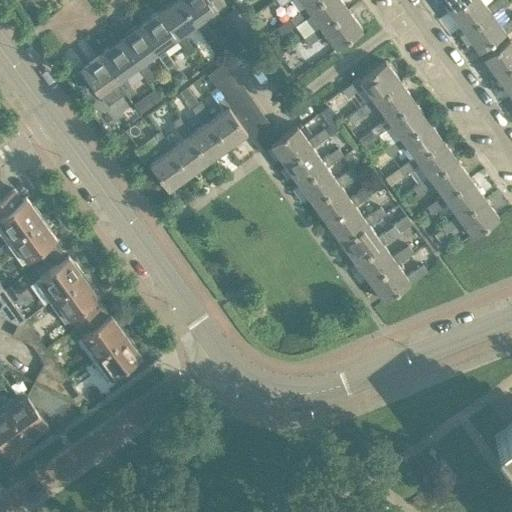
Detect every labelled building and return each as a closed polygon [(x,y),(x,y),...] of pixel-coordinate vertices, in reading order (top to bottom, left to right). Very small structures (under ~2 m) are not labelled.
[(196,23),(180,0),(171,0),(158,10),(177,37),(175,37),(187,54),(194,49),(182,32),(195,23),(196,23)] [(211,0),(180,0),(196,23),(195,23),(206,39),(214,33),(202,17),(216,7),(211,0)] [(345,5),(341,0),(310,0),(305,4),(289,16),(294,23),(310,11),(319,24),(345,5)] [(442,0),(452,13),(469,0),(442,0)] [(481,0),(469,0),(452,13),(465,31),(491,13),(507,1),(506,0),(493,0),(486,5),(481,0)] [(225,13),(242,37),(252,30),(253,29),(236,4),(225,13)] [(324,31),(333,44),(335,46),(361,27),(345,5),(319,24),(303,36),(308,42),(324,31)] [(177,37),(158,10),(138,24),(157,50),(156,51),(168,67),(175,62),(163,46),(175,37),(177,37)] [(511,27),(511,16),(500,25),(491,13),(465,31),(479,50),(504,31),(505,33),(506,32),(511,27)] [(157,50),(138,24),(119,38),(138,65),(136,66),(148,82),(155,76),(144,60),(156,51),(157,50)] [(138,65),(119,38),(99,52),(118,79),(117,80),(128,96),(136,90),(124,74),(136,66),(138,65)] [(499,78),(511,68),(511,40),(511,39),(510,38),(483,56),(499,78)] [(118,79),(99,52),(80,66),(98,92),(97,93),(109,110),(117,104),(105,88),(117,80),(118,79)] [(363,83),(371,95),(397,76),(385,59),(359,78),(358,76),(341,88),(347,95),(363,83)] [(225,60),(207,73),(213,81),(231,68),(225,60)] [(231,68),(213,81),(217,87),(220,91),(238,78),(231,68)] [(511,68),(499,78),(511,95),(511,68)] [(385,114),(411,95),(397,76),(371,95),(355,107),(361,114),(377,103),(385,114)] [(226,101),(245,88),(238,78),(220,91),(226,101)] [(247,131),(246,130),(239,120),(233,110),(226,101),(220,91),(217,87),(210,92),(221,108),(209,117),(229,144),(247,131)] [(233,110),(251,97),(245,88),(226,101),(233,110)] [(185,98),(191,106),(198,101),(192,92),(185,98)] [(400,134),(426,115),(411,95),(385,114),(369,126),(371,128),(375,134),(391,122),(400,134)] [(239,120),(258,107),(251,97),(233,110),(239,120)] [(190,131),(210,158),(229,144),(209,117),(198,101),(191,106),(202,122),(190,131)] [(326,125),(336,117),(327,105),(317,112),(326,125)] [(246,130),(265,116),(258,107),(239,120),(246,130)] [(351,121),(361,114),(355,107),(346,114),(351,121)] [(170,145),(190,172),(210,158),(190,131),(179,115),(172,121),(183,136),(170,145)] [(414,154),(440,134),(426,115),(400,134),(383,146),(389,154),(405,141),(414,154)] [(253,139),(271,125),(265,116),(246,130),(247,131),(253,139)] [(311,143),(312,145),(329,133),(324,126),(307,138),(296,124),(279,136),(271,142),(285,161),(311,143)] [(271,125),(253,139),(260,150),(271,142),(279,136),(271,125)] [(371,128),(358,138),(370,156),(379,149),(372,141),(377,137),(375,134),(371,128)] [(190,172),(170,145),(159,130),(152,134),(163,150),(149,161),(168,187),(190,172)] [(428,173),(454,154),(440,134),(414,154),(398,165),(404,173),(420,161),(428,173)] [(311,143),(285,161),(300,181),(325,163),(327,165),(343,153),(338,146),(321,158),(312,145),(311,143)] [(379,149),(370,156),(375,163),(389,154),(383,146),(379,149)] [(442,192),(468,173),(454,154),(428,173),(412,185),(417,192),(433,180),(442,192)] [(325,163),(300,181),(313,200),(339,181),(341,184),(357,172),(352,165),(336,177),(327,165),(325,163)] [(456,211),(482,193),(468,173),(442,192),(426,204),(431,211),(447,199),(456,211)] [(339,181),(313,200),(327,220),(353,201),(355,204),(371,191),(366,184),(350,196),(341,184),(339,181)] [(0,221),(11,237),(40,216),(25,195),(21,198),(13,187),(0,196),(0,221)] [(462,219),(471,231),(472,233),(498,214),(482,193),(456,211),(440,223),(445,230),(462,219)] [(353,201),(327,220),(341,239),(367,221),(369,223),(385,211),(380,203),(364,215),(355,204),(353,201)] [(383,242),(399,230),(412,221),(405,213),(393,222),(394,223),(378,235),(369,223),(367,221),(341,239),(356,259),(381,240),(383,242)] [(40,216),(11,237),(26,258),(55,237),(40,216)] [(381,240),(356,259),(371,280),(397,261),(413,249),(408,242),(392,254),(383,242),(381,240)] [(53,296),(82,275),(67,254),(38,275),(53,296)] [(397,261),(371,280),(385,299),(410,280),(411,281),(428,269),(422,262),(406,274),(397,261)] [(74,323),(100,305),(95,297),(97,295),(82,275),(53,296),(68,317),(69,316),(74,323)] [(9,296),(8,297),(1,302),(0,304),(0,314),(16,323),(24,317),(9,296)] [(94,352),(123,331),(109,312),(106,314),(100,305),(74,323),(81,333),(80,333),(94,352)] [(40,338),(24,317),(16,323),(11,333),(31,344),(40,338)] [(123,331),(94,352),(110,375),(140,354),(123,331)] [(56,380),(65,373),(46,347),(38,352),(44,361),(39,371),(56,380)] [(39,371),(32,381),(68,400),(75,403),(83,397),(65,373),(56,380),(39,371)] [(47,421),(45,417),(68,400),(32,381),(26,393),(25,392),(4,407),(26,437),(47,421)] [(26,437),(4,407),(0,410),(0,443),(6,452),(26,437)] [(511,420),(494,434),(511,458),(511,420)]
